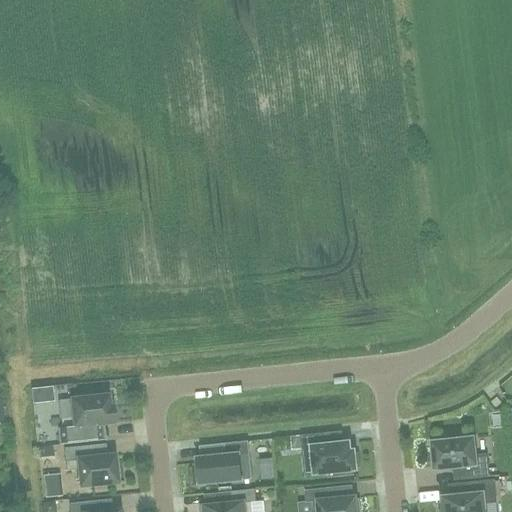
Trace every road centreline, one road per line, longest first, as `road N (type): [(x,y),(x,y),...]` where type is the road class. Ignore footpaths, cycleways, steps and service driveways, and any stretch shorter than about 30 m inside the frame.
road 1 (residential): [(384,369),(171,388),(156,406),(166,511)]
road 2 (residential): [(511,295),(439,358),(384,369)]
road 3 (residential): [(384,369),(399,511)]
